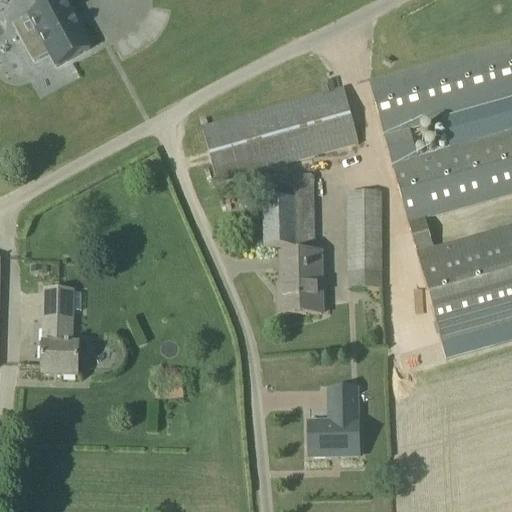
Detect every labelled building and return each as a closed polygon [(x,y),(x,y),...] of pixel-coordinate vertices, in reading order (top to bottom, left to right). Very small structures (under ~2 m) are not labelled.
[(34,63),(49,54),(57,68),(90,50),(74,20),(76,19),(65,0),(34,0),(40,11),(27,18),(38,37),(23,45),(34,63)] [(511,133),(418,161),(410,129),(511,101),(511,43),(369,84),(409,224),(442,344),(511,324),(511,228),(433,251),(425,220),(511,195),(511,133)] [(217,185),(359,147),(344,90),(202,131),(217,185)] [(312,250),(312,178),(263,179),(264,249),(312,250)] [(350,291),(381,291),(380,196),(349,196),(350,291)] [(320,318),(320,257),(280,257),(281,288),(278,288),(279,317),(320,318)] [(41,378),(78,378),(79,347),(72,347),(74,294),(45,293),(41,378)] [(357,425),(356,392),(329,392),(329,413),(332,413),(332,425),(309,426),(309,460),(359,459),(359,425),(357,425)]
